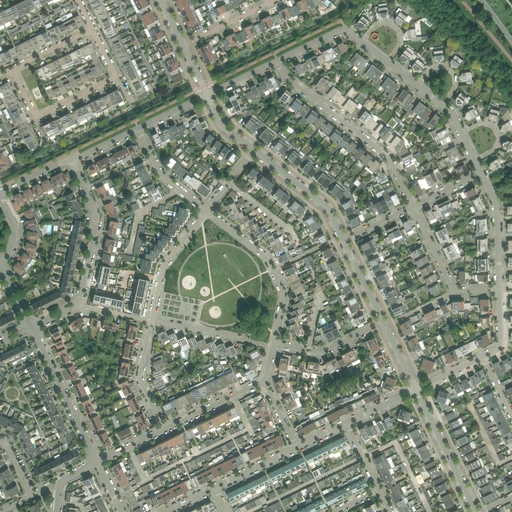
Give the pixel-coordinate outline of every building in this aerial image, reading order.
[(25,0),(20,3),(25,14),(30,11),(25,0)] [(25,0),(30,11),(36,9),(33,2),(31,0),(25,0)] [(144,0),(136,4),(140,12),(147,8),(146,9),(145,6),(148,5),(145,0),(144,0)] [(178,5),(181,10),(189,6),(193,5),(190,0),(188,0),(186,1),(178,5)] [(223,0),(225,2),(219,4),(223,12),(228,10),(228,11),(233,8),(229,0),(223,0)] [(229,0),(233,8),(239,6),(238,5),(243,2),(241,0),(229,0)] [(297,5),(293,7),(297,15),(302,13),(301,11),(302,11),(306,9),(300,0),(298,2),(296,3),(297,5)] [(300,0),(306,9),(309,8),(309,7),(310,7),(311,9),(315,6),(312,0),(300,0)] [(92,8),(95,13),(106,7),(103,2),(92,8)] [(211,2),(207,4),(213,18),(219,15),(218,14),(223,12),(219,4),(214,7),(211,2)] [(20,3),(15,5),(20,16),(25,14),(20,3)] [(14,4),(9,7),(10,8),(14,17),(18,15),(19,15),(19,14),(15,5),(14,4)] [(181,10),(184,16),(192,12),(189,6),(181,10)] [(375,6),(375,8),(376,13),(379,13),(380,18),(383,18),(385,19),(387,17),(389,17),(388,6),(379,8),(379,6),(375,6)] [(9,7),(4,9),(5,10),(10,21),(15,19),(14,17),(10,8),(9,7)] [(95,13),(97,18),(108,12),(106,7),(95,13)] [(286,7),(283,9),(288,18),(291,16),(292,16),(293,17),(297,15),(293,7),(289,9),(288,7),(287,7),(286,7)] [(394,19),(396,21),(397,24),(400,23),(402,25),(403,23),(406,25),(412,17),(409,15),(408,16),(401,11),(402,10),(399,7),(395,13),(398,15),(394,19)] [(140,12),(135,14),(139,22),(144,20),(153,15),(150,10),(148,12),(146,9),(148,9),(147,8),(140,12)] [(279,13),(275,15),(280,24),(284,22),(283,20),(284,19),(285,20),(288,18),(283,9),(280,10),(278,11),(279,13)] [(1,12),(0,12),(0,14),(1,17),(5,24),(10,21),(5,10),(4,10),(1,12)] [(184,16),(186,21),(198,15),(195,10),(192,12),(184,16)] [(97,18),(100,23),(111,18),(108,12),(97,18)] [(360,20),(357,23),(359,25),(359,28),(362,27),(364,29),(370,21),(363,16),(364,14),(361,12),(357,17),(360,20)] [(78,13),(73,16),(78,26),(83,24),(78,13)] [(144,20),(148,28),(155,24),(154,24),(153,22),(155,21),(153,15),(144,20)] [(186,21),(189,26),(200,21),(198,15),(186,21)] [(269,16),(265,17),(270,27),(273,25),(274,24),(275,26),(280,24),(275,15),(271,17),(270,15),(269,16)] [(73,16),(68,18),(73,29),(73,30),(78,28),(78,26),(73,16)] [(262,22),(258,24),(262,33),(266,30),(265,29),(267,28),(270,27),(265,17),(262,19),(261,20),(262,22)] [(68,18),(62,21),(68,31),(68,33),(73,30),(73,29),(68,18)] [(100,23),(102,28),(113,23),(111,18),(100,23)] [(62,21),(57,23),(63,34),(68,31),(62,21)] [(200,21),(189,26),(191,31),(194,30),(194,31),(195,31),(195,32),(196,32),(196,31),(197,31),(197,30),(197,29),(198,31),(203,28),(200,21)] [(57,23),(52,26),(57,36),(63,34),(57,23)] [(102,28),(105,33),(116,28),(113,23),(102,28)] [(148,28),(151,35),(161,31),(158,26),(155,27),(154,25),(155,24),(148,28)] [(251,24),(248,26),(252,35),(255,34),(257,33),(258,35),(262,33),(258,24),(254,26),(253,24),(251,25),(251,24)] [(52,26),(47,28),(50,35),(52,38),(52,39),(54,38),(57,36),(52,26)] [(244,31),(240,33),(244,41),(248,39),(248,37),(249,37),(252,35),(248,26),(244,28),(243,29),(244,31)] [(116,28),(105,33),(106,37),(107,38),(108,38),(118,33),(116,28)] [(406,38),(409,38),(411,38),(412,41),(422,40),(421,36),(416,37),(416,28),(405,29),(406,32),(404,34),(406,36),(406,38)] [(45,29),(40,31),(46,42),(49,40),(51,40),(50,39),(49,35),(45,29)] [(40,31),(35,34),(40,45),(46,42),(40,31)] [(151,35),(155,43),(163,39),(161,40),(160,37),(163,36),(161,31),(151,35)] [(35,33),(30,36),(31,38),(35,47),(40,45),(35,34),(35,33)] [(233,33),(230,35),(234,44),(238,43),(237,42),(239,42),(240,43),(244,41),(240,33),(236,35),(235,33),(233,33)] [(109,39),(108,40),(109,42),(111,45),(121,40),(119,34),(109,39)] [(234,44),(230,35),(227,36),(227,37),(225,37),(226,39),(222,41),(226,50),(231,48),(230,46),(231,45),(231,46),(234,44)] [(31,38),(26,41),(30,50),(35,47),(31,38)] [(155,43),(159,51),(168,46),(166,41),(163,43),(162,40),(163,40),(163,39),(155,43)] [(18,40),(14,42),(15,44),(14,44),(17,50),(19,54),(20,55),(21,54),(25,52),(21,43),(20,41),(19,42),(18,40)] [(111,45),(113,50),(124,45),(121,40),(111,45)] [(26,41),(21,43),(25,52),(30,50),(26,41)] [(338,46),(335,48),(339,55),(347,51),(346,49),(349,46),(346,44),(344,45),(343,41),(337,44),(338,46)] [(199,48),(202,53),(213,47),(211,42),(204,45),(204,44),(203,44),(202,44),(201,45),(202,46),(199,48)] [(91,56),(93,60),(99,58),(96,52),(92,43),(81,49),(86,59),(85,57),(90,54),(91,56)] [(13,45),(8,47),(13,58),(16,56),(18,55),(18,54),(16,51),(13,45)] [(113,50),(116,55),(126,50),(124,45),(113,50)] [(159,51),(163,59),(170,55),(169,55),(168,53),(171,52),(168,46),(159,51)] [(8,47),(3,50),(8,61),(13,58),(8,47)] [(202,53),(204,58),(212,54),(211,51),(214,49),(213,47),(202,53)] [(332,47),(326,49),(332,61),(340,58),(339,55),(335,48),(333,49),(332,47)] [(435,61),(438,61),(440,62),(442,60),(444,60),(443,50),(434,51),(434,47),(430,47),(431,57),(435,56),(435,61)] [(80,62),(86,59),(81,49),(80,48),(75,51),(75,52),(70,54),(75,64),(74,62),(79,59),(80,62)] [(322,54),(319,55),(323,63),(324,62),(328,63),(332,61),(326,49),(321,52),(322,54)] [(406,49),(400,57),(402,59),(402,61),(405,61),(407,63),(408,61),(410,59),(412,61),(417,55),(418,53),(415,51),(414,53),(413,54),(406,49)] [(116,55),(118,60),(129,55),(126,50),(116,55)] [(453,58),(451,60),(450,62),(452,64),(452,67),(455,66),(457,68),(460,64),(463,67),(467,62),(463,59),(463,60),(456,54),(457,53),(453,50),(449,55),(453,58)] [(212,54),(204,58),(207,63),(209,62),(210,63),(211,63),(212,63),(212,62),(212,61),(218,58),(216,52),(212,54)] [(347,59),(344,62),(347,65),(348,64),(349,64),(351,64),(351,63),(355,65),(362,56),(361,56),(356,52),(353,57),(350,55),(347,59)] [(69,67),(75,64),(70,54),(69,53),(64,56),(64,57),(59,59),(59,60),(64,70),(63,67),(68,65),(69,67)] [(118,60),(121,66),(131,60),(129,55),(118,60)] [(163,59),(167,66),(176,62),(173,57),(170,58),(169,56),(170,55),(163,59)] [(316,55),(310,57),(315,67),(323,63),(319,55),(317,57),(316,55)] [(417,55),(412,61),(415,62),(412,66),(414,68),(414,71),(417,70),(419,72),(425,64),(418,59),(419,57),(417,55)] [(362,56),(355,65),(358,68),(358,69),(358,71),(357,72),(360,75),(366,67),(363,65),(367,61),(362,57),(362,56)] [(306,62),(303,63),(307,70),(315,67),(310,57),(305,60),(306,62)] [(90,67),(94,77),(95,77),(105,72),(101,63),(102,63),(99,58),(93,60),(96,67),(91,69),(90,67)] [(58,72),(64,70),(59,60),(59,59),(58,59),(53,61),(53,62),(48,65),(53,75),(52,73),(57,70),(58,72)] [(121,66),(123,71),(134,65),(131,60),(121,66)] [(176,62),(167,66),(170,74),(178,71),(178,70),(177,71),(175,68),(178,67),(176,62)] [(307,70),(303,63),(301,65),(300,63),(294,65),(296,68),(294,71),(297,73),(298,73),(299,74),(307,70)] [(47,78),(53,75),(48,65),(47,64),(42,67),(42,68),(36,70),(40,78),(46,75),(47,78)] [(123,71),(126,76),(136,70),(134,65),(123,71)] [(365,74),(370,78),(378,68),(377,68),(377,69),(372,65),(368,69),(366,67),(360,75),(363,77),(365,74)] [(79,72),(83,82),(84,82),(89,80),(89,81),(95,78),(95,77),(94,77),(90,67),(84,70),(85,72),(80,75),(79,72)] [(371,83),(376,87),(382,80),(379,78),(383,73),(378,69),(378,68),(370,78),(374,80),(371,83)] [(126,76),(128,81),(139,76),(136,70),(126,76)] [(170,74),(168,76),(169,78),(172,79),(173,79),(174,82),(183,78),(181,72),(178,74),(177,71),(178,71),(170,74)] [(459,77),(461,79),(461,81),(464,81),(466,81),(467,84),(474,83),(473,80),(472,80),(471,71),(461,72),(461,75),(459,77)] [(68,78),(72,88),(73,88),(78,85),(78,86),(84,83),(84,82),(83,82),(79,72),(73,75),(74,77),(69,80),(68,78)] [(128,81),(131,86),(141,81),(139,76),(128,81)] [(269,82),(266,83),(270,93),(275,90),(274,86),(277,85),(277,84),(280,81),(276,78),(276,79),(275,79),(273,76),(268,78),(269,82)] [(318,81),(315,85),(316,85),(320,88),(319,88),(318,90),(322,93),(329,84),(329,85),(331,82),(327,79),(326,80),(322,77),(318,81)] [(381,86),(386,90),(393,81),(393,80),(393,81),(388,77),(384,82),(382,80),(376,87),(379,89),(381,86)] [(57,83),(61,93),(62,93),(67,91),(73,89),(73,88),(72,88),(68,78),(62,81),(63,83),(58,85),(57,83)] [(255,84),(261,97),(266,95),(265,91),(268,89),(270,93),(266,83),(264,80),(259,83),(260,86),(257,88),(255,84)] [(0,81),(0,92),(11,87),(8,82),(6,83),(6,82),(3,83),(2,81),(0,81)] [(131,86),(133,91),(144,86),(141,81),(131,86)] [(387,96),(392,99),(397,92),(395,90),(398,85),(393,81),(394,81),(393,81),(386,90),(389,93),(387,96)] [(331,98),(338,89),(333,86),(334,85),(331,82),(329,85),(329,84),(322,93),(326,96),(327,94),(331,97),(331,98)] [(61,93),(57,83),(51,86),(52,88),(46,91),(50,99),(56,96),(56,97),(62,94),(62,93),(61,93)] [(251,90),(248,92),(251,98),(250,98),(252,102),(261,97),(255,84),(250,87),(251,90)] [(144,86),(133,91),(136,96),(138,95),(139,99),(148,95),(146,91),(144,86)] [(0,92),(2,92),(4,97),(13,93),(11,87),(0,92)] [(123,100),(124,102),(127,100),(122,90),(119,91),(118,89),(112,91),(118,103),(123,100)] [(283,93),(279,98),(283,101),(283,102),(282,104),(282,105),(285,108),(285,107),(288,104),(293,97),(293,96),(292,98),(290,96),(291,94),(292,94),(292,93),(291,92),(286,89),(283,93)] [(334,102),(338,105),(344,97),(341,94),(342,92),(338,89),(331,98),(331,97),(335,100),(334,102)] [(397,92),(392,99),(393,100),(395,102),(396,103),(399,100),(402,102),(409,93),(404,89),(400,94),(397,92)] [(106,97),(110,106),(112,105),(113,105),(118,103),(112,91),(107,94),(108,96),(106,97)] [(457,104),(460,104),(462,106),(463,104),(465,102),(467,104),(472,98),(469,96),(468,97),(461,92),(455,100),(457,102),(457,104)] [(4,97),(7,102),(16,98),(13,93),(4,97)] [(409,93),(402,102),(404,104),(405,105),(403,108),(407,112),(413,104),(410,102),(414,97),(409,93)] [(234,94),(229,97),(232,102),(233,106),(239,103),(242,102),(241,98),(237,100),(234,94)] [(97,99),(96,99),(97,99),(97,100),(102,111),(110,107),(110,106),(106,97),(103,99),(103,98),(102,97),(102,96),(101,97),(99,98),(97,99)] [(290,106),(295,110),(302,102),(296,97),(297,98),(295,100),(292,98),(294,97),(293,97),(288,104),(290,106)] [(347,110),(353,101),(349,98),(348,100),(344,97),(338,105),(342,108),(343,107),(347,110)] [(7,102),(9,107),(18,103),(16,98),(7,102)] [(92,104),(90,105),(93,111),(93,113),(96,112),(97,114),(102,111),(97,100),(97,99),(96,99),(94,100),(92,101),(91,101),(91,102),(92,104)] [(353,101),(347,110),(351,113),(350,114),(354,117),(360,109),(356,106),(358,105),(357,104),(353,101)] [(414,112),(418,115),(425,105),(424,105),(419,101),(416,106),(413,104),(407,112),(404,115),(407,118),(410,114),(412,115),(414,112)] [(303,117),(310,108),(304,103),(304,104),(303,106),(300,104),(302,102),(295,110),(295,111),(296,110),(298,112),(303,117)] [(6,109),(9,114),(16,110),(21,108),(18,103),(9,107),(7,109),(6,109)] [(236,111),(237,115),(241,113),(247,110),(244,106),(240,107),(239,103),(233,106),(230,108),(232,113),(236,111)] [(81,107),(86,118),(91,116),(91,114),(93,113),(93,111),(90,105),(87,107),(87,106),(86,104),(85,104),(83,105),(83,106),(81,107)] [(469,110),(467,111),(465,112),(466,115),(465,117),(467,118),(469,121),(482,114),(478,106),(476,108),(474,104),(468,107),(469,110)] [(425,105),(418,115),(421,117),(418,122),(422,125),(429,117),(426,115),(430,110),(425,106),(425,105)] [(489,105),(488,107),(487,112),(490,113),(489,116),(488,118),(491,119),(492,121),(494,120),(497,120),(499,113),(501,114),(507,108),(503,107),(501,107),(499,111),(492,108),(492,106),(489,105)] [(74,113),(77,119),(79,118),(81,121),(86,118),(81,107),(76,109),(75,109),(76,111),(76,112),(74,113)] [(9,114),(11,119),(23,113),(21,108),(16,110),(9,114)] [(301,120),(300,120),(303,123),(306,122),(308,120),(311,123),(311,122),(316,116),(318,114),(314,111),(313,110),(312,109),(312,110),(311,112),(310,112),(308,110),(303,117),(301,120)] [(362,122),(369,114),(365,110),(364,112),(360,109),(354,117),(357,120),(359,119),(363,122),(362,122)] [(504,133),(511,129),(511,115),(509,109),(502,117),(505,123),(500,125),(502,127),(501,130),(503,131),(504,133)] [(247,110),(241,113),(249,120),(245,125),(250,128),(256,120),(251,117),(253,115),(252,113),(248,110),(247,110)] [(78,122),(77,119),(74,113),(71,114),(70,112),(65,115),(70,126),(78,122)] [(14,124),(17,123),(26,118),(23,113),(11,119),(14,124)] [(191,127),(195,125),(204,121),(200,122),(195,113),(190,116),(193,121),(189,123),(191,127)] [(369,114),(362,122),(363,122),(367,125),(366,127),(369,130),(376,121),(372,119),(373,117),(369,114)] [(429,117),(423,124),(428,127),(430,124),(433,127),(441,118),(440,117),(440,118),(435,114),(431,119),(429,117)] [(70,126),(65,115),(59,117),(60,120),(58,121),(61,127),(63,126),(65,129),(70,126)] [(313,125),(319,129),(324,123),(326,120),(320,116),(318,118),(316,116),(311,122),(314,124),(313,125)] [(17,123),(19,128),(28,123),(26,118),(17,123)] [(256,120),(250,128),(255,132),(258,127),(261,129),(265,124),(262,122),(258,118),(256,120)] [(49,122),(49,123),(55,135),(63,132),(61,127),(58,121),(55,122),(55,121),(54,120),(53,120),(51,121),(49,122)] [(193,131),(195,136),(205,132),(203,128),(206,126),(204,121),(195,125),(196,129),(193,131)] [(378,135),(385,126),(381,123),(379,124),(376,121),(369,130),(373,133),(374,131),(378,134),(378,135)] [(44,127),(42,129),(47,139),(55,135),(49,123),(49,122),(48,122),(46,123),(46,124),(44,125),(43,125),(44,127)] [(321,131),(327,135),(332,129),(334,126),(328,122),(326,124),(324,123),(319,129),(322,130),(321,131)] [(19,134),(22,133),(31,128),(28,123),(19,128),(17,129),(19,134)] [(175,123),(170,126),(171,128),(176,139),(180,137),(185,134),(183,131),(181,125),(177,127),(175,123)] [(263,131),(259,136),(264,139),(272,129),(265,124),(261,129),(263,131)] [(385,126),(378,135),(379,134),(382,137),(381,139),(385,142),(392,134),(394,131),(390,128),(389,129),(385,126)] [(437,135),(439,139),(450,134),(449,134),(447,128),(441,131),(440,127),(431,131),(434,137),(437,135)] [(22,139),(33,134),(31,128),(22,133),(24,138),(22,139)] [(167,129),(166,128),(161,130),(163,134),(165,140),(169,138),(171,141),(176,139),(171,128),(167,129)] [(329,137),(335,141),(340,135),(342,132),(336,128),(334,131),(332,129),(327,135),(330,136),(329,137)] [(273,138),(275,140),(279,135),(278,134),(272,129),(264,139),(269,143),(273,138)] [(165,140),(163,134),(159,136),(157,132),(152,135),(156,144),(160,142),(162,146),(167,143),(165,140)] [(205,148),(214,137),(209,133),(207,136),(205,132),(195,136),(199,143),(202,146),(204,142),(207,145),(205,148)] [(22,139),(25,144),(36,139),(33,134),(22,139)] [(337,143),(342,147),(347,141),(349,139),(344,134),(343,134),(344,135),(342,137),(340,135),(335,141),(337,143)] [(394,147),(401,138),(396,135),(395,137),(392,134),(385,142),(389,145),(390,144),(394,147)] [(439,146),(440,150),(448,146),(447,143),(452,140),(450,134),(439,139),(442,145),(439,146)] [(273,147),(278,150),(286,140),(280,136),(279,135),(275,140),(277,142),(273,147)] [(205,148),(213,154),(222,143),(217,140),(215,143),(212,140),(214,137),(205,148)] [(397,152),(398,154),(407,150),(404,143),(405,142),(401,138),(394,147),(398,150),(397,152)] [(36,139),(25,144),(25,145),(28,149),(30,148),(31,150),(32,152),(39,149),(37,145),(37,144),(38,144),(38,142),(36,139)] [(503,147),(505,148),(507,149),(506,152),(511,154),(511,141),(506,139),(505,141),(503,143),(504,145),(503,147)] [(287,149),(289,151),(293,146),(291,144),(286,140),(278,150),(283,154),(287,149)] [(345,149),(350,154),(355,147),(357,145),(352,140),(351,141),(352,141),(350,143),(347,141),(342,147),(343,148),(343,147),(345,149)] [(213,154),(221,161),(230,149),(225,146),(223,149),(219,146),(222,143),(213,154)] [(133,144),(127,147),(130,155),(138,151),(135,145),(133,146),(133,144)] [(288,158),(292,161),(298,154),(294,150),(296,148),(293,146),(289,151),(291,153),(288,158)] [(353,155),(358,160),(363,153),(365,151),(359,146),(359,147),(358,149),(355,147),(350,154),(351,153),(353,155)] [(445,151),(448,157),(459,152),(459,151),(458,152),(455,146),(450,148),(448,146),(440,150),(442,153),(445,151)] [(124,148),(118,151),(122,159),(127,156),(130,155),(127,147),(127,149),(125,150),(124,148)] [(230,149),(221,161),(225,164),(228,161),(231,164),(238,156),(233,152),(231,155),(227,152),(230,149)] [(404,162),(404,163),(414,158),(411,153),(410,154),(407,150),(398,154),(400,159),(402,158),(404,162)] [(113,156),(111,157),(114,163),(122,159),(118,151),(113,154),(113,156)] [(449,168),(452,166),(457,164),(457,163),(456,161),(461,158),(458,152),(459,152),(448,157),(450,161),(446,162),(449,168)] [(361,162),(366,166),(371,160),(373,157),(367,153),(366,155),(363,153),(358,160),(359,159),(361,161),(361,162)] [(173,154),(166,164),(170,167),(178,158),(173,154)] [(301,160),(303,162),(307,157),(305,155),(303,157),(298,154),(292,161),(297,165),(301,160)] [(5,157),(0,159),(0,166),(1,166),(3,170),(9,167),(11,166),(11,165),(12,165),(12,164),(12,163),(11,160),(9,155),(8,156),(5,157)] [(107,156),(102,159),(105,167),(112,164),(114,163),(111,157),(108,158),(107,156)] [(302,169),(306,172),(313,165),(314,162),(307,157),(303,162),(306,164),(302,169)] [(178,158),(170,167),(172,169),(175,171),(180,165),(181,163),(182,161),(178,158)] [(414,158),(404,163),(407,167),(405,168),(407,172),(410,171),(415,168),(416,168),(414,164),(416,163),(414,158)] [(500,174),(499,175),(511,168),(511,160),(502,166),(498,158),(489,163),(490,165),(489,167),(492,168),(493,171),(497,168),(500,174)] [(93,163),(97,171),(105,167),(102,159),(96,162),(97,164),(94,165),(93,163)] [(368,168),(374,172),(379,166),(381,163),(375,159),(373,161),(371,160),(366,166),(367,166),(369,167),(368,168)] [(135,166),(137,171),(146,167),(143,161),(141,162),(136,165),(135,166)] [(452,166),(456,173),(457,173),(457,174),(460,173),(464,172),(463,171),(466,170),(467,169),(464,164),(462,165),(460,162),(457,163),(457,164),(452,166)] [(97,171),(93,163),(88,166),(88,168),(87,169),(89,175),(97,171)] [(175,171),(174,172),(178,176),(184,168),(186,166),(181,163),(180,165),(175,171)] [(315,171),(317,173),(322,168),(319,166),(317,168),(313,165),(306,172),(311,176),(315,171)] [(379,166),(374,172),(376,175),(375,176),(378,183),(380,182),(387,178),(388,178),(385,172),(385,171),(384,171),(385,171),(382,173),(379,166)] [(137,171),(140,176),(148,172),(146,167),(137,171)] [(248,180),(252,184),(257,178),(255,176),(258,172),(253,167),(246,175),(250,178),(248,180)] [(178,176),(183,179),(189,172),(184,168),(178,176)] [(316,180),(321,184),(327,176),(322,172),(324,170),(322,168),(317,173),(320,175),(316,180)] [(126,170),(123,171),(126,177),(128,175),(131,174),(129,169),(126,170)] [(189,172),(183,179),(187,183),(193,175),(195,173),(190,170),(189,172)] [(434,171),(429,174),(434,184),(434,183),(438,181),(439,183),(444,181),(442,176),(440,173),(439,171),(435,173),(434,171)] [(62,172),(57,175),(61,184),(62,183),(64,182),(67,185),(67,184),(71,183),(69,179),(70,178),(68,173),(63,175),(62,172)] [(140,176),(142,181),(151,177),(148,172),(140,176)] [(327,176),(321,184),(325,187),(329,182),(332,184),(336,179),(333,177),(329,173),(327,176)] [(421,179),(420,179),(425,189),(430,187),(429,185),(433,183),(434,184),(429,174),(424,176),(425,178),(421,180),(421,179)] [(49,182),(52,188),(52,187),(52,188),(54,192),(56,190),(57,188),(56,186),(57,186),(61,184),(57,175),(52,177),(53,180),(49,182)] [(187,183),(192,186),(198,179),(193,175),(187,183)] [(257,184),(262,188),(269,180),(263,175),(259,180),(257,178),(252,184),(255,186),(257,184)] [(142,181),(145,186),(153,182),(151,177),(142,181)] [(44,184),(40,186),(42,192),(43,192),(46,190),(47,191),(52,188),(52,187),(52,188),(49,182),(48,179),(42,182),(44,184)] [(196,190),(202,182),(198,179),(192,186),(196,190)] [(330,191),(335,195),(341,187),(337,183),(338,181),(336,179),(332,184),(334,186),(330,191)] [(425,189),(420,179),(413,183),(414,184),(413,184),(414,187),(413,187),(415,191),(416,190),(417,193),(421,191),(421,190),(422,190),(422,189),(424,187),(425,189)] [(96,188),(99,194),(110,188),(106,180),(102,182),(96,184),(98,187),(96,188)] [(265,194),(268,196),(273,190),(270,188),(274,184),(269,180),(262,188),(267,192),(265,194)] [(145,186),(147,192),(158,186),(156,187),(153,182),(145,186)] [(196,190),(200,194),(206,186),(202,183),(202,182),(196,190)] [(206,186),(200,194),(205,197),(211,190),(208,188),(211,185),(209,183),(206,186)] [(34,189),(30,191),(33,197),(34,197),(33,197),(34,199),(38,197),(37,195),(43,193),(43,192),(42,192),(40,186),(38,184),(33,186),(34,189)] [(341,187),(335,195),(340,198),(344,193),(346,198),(348,197),(349,195),(351,194),(349,189),(347,188),(343,185),(341,187)] [(147,192),(149,197),(160,191),(158,186),(147,192)] [(468,197),(478,192),(475,187),(473,188),(473,187),(472,188),(469,190),(468,188),(465,189),(467,192),(465,192),(465,194),(467,198),(468,197)] [(25,193),(21,195),(24,201),(28,199),(30,203),(35,201),(34,199),(33,197),(34,197),(33,197),(30,191),(29,188),(24,191),(25,193)] [(103,199),(105,201),(114,197),(114,196),(110,188),(99,194),(101,198),(102,199),(103,199)] [(273,190),(268,196),(270,198),(271,198),(272,200),(274,197),(278,200),(284,192),(279,188),(275,192),(273,190)] [(388,190),(385,192),(386,194),(389,200),(391,199),(394,205),(400,202),(394,189),(388,192),(388,190)] [(160,191),(149,197),(152,202),(163,197),(160,191)] [(65,196),(68,201),(76,197),(74,193),(73,192),(65,196)] [(281,207),(284,209),(289,203),(286,201),(290,196),(284,192),(278,200),(283,204),(281,207)] [(382,195),(377,197),(379,201),(383,210),(389,207),(386,202),(389,200),(385,192),(382,193),(382,194),(382,195)] [(21,195),(20,193),(14,195),(16,198),(14,199),(15,201),(12,203),(16,210),(20,209),(17,204),(18,204),(19,204),(24,202),(24,201),(21,195)] [(347,201),(342,203),(344,209),(353,205),(356,203),(353,198),(351,194),(349,195),(348,197),(346,198),(347,201)] [(467,198),(465,198),(467,203),(470,201),(471,201),(473,206),(482,201),(480,196),(476,198),(475,197),(474,196),(474,194),(468,197),(467,198)] [(68,201),(70,207),(78,203),(77,201),(78,201),(76,197),(68,201)] [(104,205),(107,210),(114,207),(112,201),(115,199),(114,197),(105,201),(106,204),(104,205)] [(373,201),(370,202),(370,204),(373,208),(375,207),(378,213),(383,210),(379,201),(377,197),(372,200),(373,201)] [(451,210),(452,211),(452,212),(454,212),(458,210),(457,209),(458,208),(455,201),(454,201),(455,202),(452,204),(451,203),(449,199),(444,202),(448,211),(451,210)] [(289,208),(294,212),(300,204),(295,200),(291,205),(289,203),(284,209),(287,211),(289,208)] [(234,201),(225,206),(228,211),(237,207),(240,205),(239,203),(236,204),(234,201)] [(475,212),(475,214),(481,214),(481,211),(481,210),(482,208),(485,207),(482,201),(473,206),(476,211),(475,211),(475,212)] [(440,210),(437,211),(440,217),(441,217),(444,215),(445,214),(446,216),(450,214),(448,211),(444,202),(438,205),(440,208),(440,210)] [(70,207),(73,212),(81,208),(78,203),(70,207)] [(297,219),(299,221),(304,216),(302,213),(305,208),(300,204),(294,212),(299,216),(297,219)] [(237,207),(228,211),(230,216),(233,215),(239,212),(238,210),(238,209),(241,207),(240,205),(237,207)] [(353,205),(344,209),(347,214),(353,212),(354,214),(360,211),(359,210),(358,208),(356,210),(353,205)] [(175,206),(174,212),(175,212),(178,212),(190,215),(190,213),(188,212),(189,209),(179,207),(175,206)] [(111,215),(113,218),(119,217),(118,215),(114,207),(107,210),(110,216),(111,215)] [(76,217),(77,218),(81,218),(80,216),(83,214),(81,208),(73,212),(76,218),(76,217)] [(440,217),(437,211),(434,212),(433,212),(431,208),(426,211),(427,213),(426,213),(428,217),(429,217),(430,220),(435,217),(436,219),(438,218),(440,217)] [(239,212),(233,215),(234,217),(235,220),(238,219),(247,214),(244,209),(242,211),(242,210),(239,212)] [(31,212),(26,215),(28,220),(26,221),(27,227),(29,226),(36,225),(38,224),(41,224),(40,218),(38,218),(35,212),(34,211),(32,211),(31,212)] [(360,211),(354,214),(355,217),(349,220),(352,225),(365,219),(362,214),(361,214),(360,211)] [(247,214),(238,219),(240,224),(243,223),(249,219),(248,217),(247,214)] [(473,225),(477,224),(487,224),(487,218),(483,218),(482,217),(481,214),(475,214),(475,217),(475,219),(473,219),(473,225)] [(304,221),(307,227),(316,221),(312,215),(307,218),(304,216),(299,221),(301,223),(304,221)] [(110,220),(109,226),(117,228),(121,229),(122,223),(118,222),(119,217),(113,218),(112,220),(110,220)] [(249,219),(243,223),(244,225),(245,228),(248,227),(254,223),(253,221),(255,219),(254,217),(252,218),(249,219)] [(76,219),(75,225),(83,227),(85,221),(82,221),(81,218),(77,218),(77,220),(76,219)] [(406,228),(403,229),(406,235),(409,234),(408,231),(413,229),(408,219),(403,222),(406,228)] [(307,227),(305,228),(308,234),(309,234),(309,235),(310,236),(317,233),(315,230),(320,226),(316,221),(307,227)] [(254,223),(248,227),(249,228),(250,232),(253,230),(259,227),(258,225),(257,222),(254,223)] [(436,232),(439,237),(448,233),(451,231),(448,226),(450,225),(448,222),(438,227),(440,230),(436,232)] [(28,231),(28,237),(30,238),(30,237),(37,238),(38,238),(43,238),(43,237),(43,235),(42,233),(40,232),(38,224),(36,225),(29,226),(31,231),(28,231)] [(476,230),(476,234),(482,234),(482,231),(483,230),(487,230),(487,224),(477,224),(477,230),(476,230)] [(253,231),(255,236),(267,230),(264,225),(262,226),(250,232),(253,231)] [(397,225),(392,227),(398,239),(403,237),(406,235),(403,229),(400,230),(397,225)] [(108,232),(108,233),(109,233),(109,236),(118,238),(119,238),(121,238),(121,236),(120,235),(121,229),(117,228),(109,226),(108,231),(108,232)] [(387,237),(390,243),(391,246),(394,244),(395,241),(398,239),(392,227),(387,230),(389,236),(387,237)] [(267,230),(258,234),(259,236),(260,239),(263,238),(269,235),(268,233),(267,230)] [(317,233),(310,236),(312,239),(311,239),(312,242),(316,240),(318,244),(327,239),(324,233),(318,235),(317,233)] [(445,240),(446,243),(453,240),(452,237),(450,238),(448,233),(439,237),(441,242),(445,240)] [(269,235),(263,238),(265,243),(274,239),(272,234),(269,235)] [(476,234),(473,234),(473,239),(475,239),(477,241),(478,244),(488,244),(488,238),(484,238),(482,237),(482,234),(476,234)] [(106,240),(105,244),(117,247),(118,241),(119,241),(119,238),(118,238),(109,236),(108,238),(107,238),(106,238),(106,240)] [(27,242),(25,248),(28,249),(34,251),(35,251),(37,245),(36,245),(37,238),(30,237),(30,238),(30,243),(27,242)] [(154,237),(153,243),(154,243),(166,246),(167,246),(168,243),(169,243),(170,242),(170,241),(161,239),(158,238),(156,238),(154,237)] [(274,239),(265,243),(269,241),(272,246),(281,242),(278,237),(274,239)] [(371,240),(362,244),(364,250),(377,244),(374,238),(371,240)] [(444,248),(446,253),(455,249),(453,244),(457,242),(456,239),(453,240),(446,243),(448,246),(444,248)] [(272,246),(274,252),(283,247),(281,242),(272,246)] [(104,250),(104,251),(106,251),(105,254),(111,255),(115,256),(116,253),(117,247),(105,244),(104,249),(104,250)] [(377,244),(364,250),(367,255),(372,252),(374,255),(379,252),(378,250),(379,249),(377,244)] [(476,250),(476,254),(483,254),(483,251),(484,250),(488,250),(488,244),(478,244),(478,250),(476,250)] [(412,253),(414,257),(420,255),(424,252),(422,247),(417,249),(415,245),(406,250),(409,255),(412,253)] [(276,257),(286,252),(283,247),(274,252),(277,257),(276,257)] [(297,247),(294,248),(296,251),(298,255),(300,254),(303,253),(300,247),(297,248),(297,247)] [(321,258),(323,262),(330,259),(328,256),(334,253),(331,247),(321,252),(323,256),(322,256),(321,258)] [(147,248),(146,253),(159,256),(160,253),(161,253),(162,251),(163,251),(153,249),(147,248)] [(21,258),(23,259),(28,263),(31,265),(33,266),(36,261),(32,258),(34,253),(34,251),(28,249),(26,254),(24,253),(21,258)] [(456,249),(446,253),(449,259),(453,257),(454,256),(455,259),(454,259),(461,256),(460,253),(458,254),(456,249)] [(369,261),(372,266),(382,261),(384,260),(382,255),(384,255),(382,251),(379,252),(374,255),(375,258),(369,261)] [(277,257),(276,257),(279,262),(280,262),(281,263),(289,259),(288,258),(286,253),(286,252),(277,257)] [(103,253),(102,260),(104,260),(103,262),(108,263),(107,265),(113,266),(114,263),(110,261),(111,255),(105,254),(103,253)] [(478,259),(478,264),(488,264),(488,258),(484,258),(483,257),(483,254),(476,254),(477,259),(478,259)] [(414,257),(411,259),(413,264),(417,262),(417,263),(419,266),(424,263),(429,261),(426,256),(421,258),(420,256),(420,255),(414,257)] [(142,258),(141,264),(153,267),(153,264),(152,264),(152,261),(155,261),(142,258)] [(23,259),(20,264),(18,262),(14,266),(15,268),(14,269),(22,277),(27,272),(27,271),(24,269),(28,263),(23,259)] [(327,264),(330,270),(340,265),(336,259),(331,262),(330,259),(323,262),(325,265),(327,264)] [(380,269),(382,271),(390,267),(389,264),(387,265),(386,262),(383,263),(382,261),(372,266),(375,271),(380,269)] [(285,270),(283,271),(286,276),(295,271),(298,270),(295,263),(284,268),(285,270)] [(419,266),(415,268),(418,273),(421,271),(422,273),(423,275),(428,272),(433,270),(430,265),(426,267),(425,266),(424,264),(424,263),(419,266)] [(153,267),(141,264),(140,270),(150,272),(151,269),(152,269),(153,267)] [(477,270),(477,274),(484,274),(484,271),(485,270),(489,270),(488,264),(478,264),(478,270),(477,270)] [(329,275),(332,280),(339,277),(337,274),(343,272),(340,265),(330,270),(332,273),(329,275)] [(377,277),(380,282),(390,277),(387,272),(391,270),(390,267),(382,271),(383,274),(377,277)] [(466,278),(466,272),(466,271),(458,271),(457,269),(455,270),(458,278),(459,278),(459,279),(460,279),(460,281),(466,281),(466,278)] [(286,276),(289,281),(298,277),(295,271),(286,276)] [(423,275),(420,277),(422,281),(425,280),(426,281),(427,284),(433,281),(438,279),(435,274),(430,276),(429,275),(428,273),(428,272),(423,275)] [(97,282),(98,282),(104,284),(109,285),(110,279),(109,278),(109,279),(98,276),(97,282)] [(289,281),(291,286),(300,282),(298,277),(289,281)] [(336,282),(339,288),(348,284),(345,277),(340,280),(339,277),(332,280),(333,284),(336,282)] [(388,285),(389,287),(396,284),(394,278),(391,280),(390,277),(380,282),(383,287),(388,285)] [(138,278),(137,284),(138,284),(149,286),(150,281),(150,280),(138,278)] [(427,284),(424,286),(426,290),(430,289),(432,293),(442,288),(439,283),(434,285),(433,281),(427,284)] [(291,286),(294,291),(303,287),(306,285),(305,282),(301,284),(300,282),(291,286)] [(62,290),(61,291),(64,294),(67,293),(67,291),(70,292),(71,286),(62,284),(61,290),(62,290)] [(339,296),(341,299),(348,295),(346,292),(352,290),(348,284),(339,288),(342,294),(339,296)] [(385,293),(388,298),(398,293),(400,292),(396,284),(389,287),(391,290),(385,293)] [(293,298),(305,292),(303,287),(294,291),(296,296),(293,298)] [(60,291),(54,294),(58,301),(63,299),(61,295),(64,294),(61,291),(60,291)] [(293,298),(296,303),(303,299),(308,297),(305,292),(293,298)] [(396,301),(397,304),(403,301),(406,300),(404,297),(403,297),(402,294),(399,296),(398,293),(388,298),(391,304),(396,301)] [(54,294),(49,296),(52,304),(58,301),(54,294)] [(100,295),(98,305),(104,306),(106,296),(106,295),(100,294),(100,295)] [(133,294),(132,300),(134,301),(134,300),(145,303),(146,297),(135,295),(136,295),(133,294)] [(345,301),(348,306),(357,302),(354,296),(349,298),(348,295),(341,299),(342,302),(345,301)] [(49,296),(43,299),(47,307),(52,304),(49,296)] [(335,296),(327,300),(330,304),(330,305),(337,301),(335,296)] [(117,298),(115,308),(121,310),(120,310),(121,310),(121,309),(122,303),(123,300),(123,299),(117,297),(117,298)] [(43,299),(38,302),(42,310),(46,308),(45,308),(47,307),(43,299)] [(296,303),(292,305),(294,310),(299,308),(306,304),(304,301),(303,299),(296,303)] [(453,302),(447,305),(450,311),(453,309),(453,311),(459,310),(458,300),(453,301),(453,302)] [(464,300),(458,300),(459,310),(459,312),(465,312),(465,315),(468,315),(468,309),(468,302),(464,303),(464,300)] [(403,301),(397,304),(399,306),(393,309),(396,315),(401,312),(405,310),(406,310),(403,304),(404,304),(403,301)] [(42,310),(38,302),(32,304),(32,305),(32,306),(32,307),(33,308),(34,307),(36,312),(38,311),(38,312),(42,310)] [(345,308),(349,316),(350,317),(357,314),(355,311),(360,308),(357,302),(348,306),(345,308)] [(442,308),(439,309),(442,315),(445,313),(445,314),(451,312),(450,311),(447,305),(446,303),(441,305),(442,308)] [(481,305),(481,314),(488,313),(488,310),(490,310),(490,304),(481,305)] [(131,305),(130,311),(133,312),(133,313),(137,314),(137,313),(143,314),(144,308),(133,306),(131,305)] [(294,310),(290,312),(292,315),(293,317),(297,315),(302,313),(299,308),(294,310)] [(435,308),(430,311),(434,320),(440,317),(439,316),(442,315),(439,309),(436,310),(435,308)] [(423,317),(426,323),(427,325),(435,321),(434,320),(430,311),(425,313),(426,315),(423,317)] [(480,323),(481,323),(488,322),(490,322),(490,316),(488,316),(488,313),(481,314),(481,317),(480,317),(480,323)] [(13,314),(8,316),(12,324),(15,322),(17,321),(15,317),(15,316),(15,315),(14,314),(13,314)] [(357,314),(350,317),(351,320),(354,319),(357,325),(366,320),(363,314),(358,317),(357,314)] [(293,317),(289,319),(290,322),(291,324),(299,320),(300,320),(299,318),(298,315),(297,315),(293,317)] [(8,316),(2,319),(6,327),(7,326),(8,326),(12,324),(8,316)] [(82,317),(76,319),(80,327),(85,324),(87,324),(88,322),(88,318),(85,317),(83,318),(82,317)] [(92,317),(91,318),(91,323),(90,325),(99,327),(101,321),(98,320),(98,318),(92,317)] [(80,327),(76,319),(70,322),(71,324),(68,325),(71,331),(80,327)] [(103,321),(101,321),(99,327),(108,329),(110,321),(104,319),(103,321)] [(403,323),(401,324),(403,329),(412,325),(413,325),(410,319),(408,320),(403,323)] [(287,326),(290,331),(301,326),(301,325),(299,320),(291,324),(287,326)] [(335,324),(329,327),(334,336),(340,333),(337,328),(340,326),(337,320),(336,320),(334,321),(335,324)] [(116,322),(110,321),(108,329),(118,331),(119,325),(116,324),(116,322)] [(130,321),(128,331),(137,332),(138,326),(136,326),(137,323),(130,321)] [(408,334),(409,336),(415,334),(414,331),(415,330),(412,325),(403,329),(406,335),(408,334)] [(301,326),(290,331),(292,336),(301,332),(300,329),(302,328),(301,326)] [(52,333),(54,339),(62,335),(58,327),(52,330),(53,332),(52,333)] [(334,336),(329,327),(323,330),(322,327),(318,329),(322,336),(325,334),(327,339),(334,336)] [(172,345),(172,344),(165,330),(159,333),(158,335),(162,343),(164,342),(165,344),(170,342),(172,345)] [(177,342),(179,341),(175,332),(172,333),(172,332),(170,333),(167,334),(165,330),(172,344),(173,347),(175,347),(178,346),(179,344),(177,342)] [(487,333),(482,336),(486,343),(491,341),(490,338),(491,338),(490,330),(487,330),(487,333)] [(128,331),(126,340),(133,341),(133,338),(135,339),(137,332),(128,331)] [(177,336),(178,338),(179,341),(181,347),(183,346),(185,345),(188,343),(189,343),(186,338),(184,334),(182,335),(182,334),(180,335),(178,335),(177,336)] [(408,340),(411,345),(419,342),(415,334),(409,336),(411,339),(408,340)] [(477,338),(474,340),(478,348),(481,346),(483,345),(484,345),(483,345),(486,343),(482,336),(482,334),(476,337),(477,338)] [(54,342),(57,348),(65,344),(61,336),(62,336),(62,335),(54,339),(55,339),(56,341),(54,342)] [(186,338),(189,343),(191,349),(194,347),(196,346),(198,345),(196,340),(195,338),(194,336),(192,337),(191,336),(189,337),(186,338)] [(365,348),(368,347),(377,342),(374,337),(363,343),(365,348)] [(473,337),(465,341),(470,352),(472,350),(472,351),(473,351),(472,350),(478,348),(474,340),(473,337)] [(204,349),(208,347),(204,338),(202,339),(201,338),(199,339),(196,340),(198,345),(201,351),(204,349)] [(126,340),(125,349),(133,351),(134,344),(132,344),(133,341),(126,340)] [(206,342),(208,347),(211,353),(212,352),(213,352),(216,350),(218,349),(215,344),(213,340),(211,341),(211,340),(209,341),(208,341),(206,342)] [(461,346),(458,348),(462,356),(462,355),(470,352),(465,341),(465,343),(460,345),(461,346)] [(226,356),(229,355),(227,351),(225,347),(225,346),(223,342),(221,343),(220,342),(219,343),(218,343),(215,344),(220,355),(222,357),(226,356)] [(368,352),(370,356),(378,352),(377,349),(380,347),(377,342),(368,347),(370,351),(368,352)] [(416,350),(417,353),(423,350),(419,342),(411,345),(414,351),(416,350)] [(26,343),(21,345),(25,355),(26,355),(28,353),(33,351),(31,347),(29,348),(26,343)] [(57,351),(60,357),(68,353),(64,345),(65,345),(65,344),(57,348),(58,348),(59,350),(57,351)] [(227,351),(229,355),(230,357),(232,356),(237,353),(235,349),(233,344),(231,345),(230,344),(228,345),(225,346),(225,347),(227,351)] [(21,345),(16,348),(21,358),(26,356),(26,355),(25,355),(21,345)] [(16,348),(11,350),(13,353),(16,361),(21,358),(16,348)] [(251,348),(244,352),(246,357),(249,355),(252,360),(257,358),(261,356),(258,350),(256,349),(253,351),(252,351),(251,348)] [(448,348),(440,352),(442,355),(445,361),(447,360),(448,362),(454,359),(450,352),(449,350),(448,348)] [(449,350),(450,352),(454,359),(456,358),(456,359),(457,359),(456,358),(462,356),(458,348),(455,349),(455,348),(449,350)] [(125,349),(123,358),(129,359),(130,357),(131,357),(133,351),(125,349)] [(351,349),(346,352),(352,363),(360,359),(359,357),(356,351),(353,352),(351,349)] [(11,350),(6,353),(10,360),(12,363),(16,361),(13,353),(11,350)] [(343,358),(340,359),(343,367),(345,369),(348,368),(347,367),(352,364),(352,363),(346,352),(341,354),(343,358)] [(373,358),(376,363),(385,358),(382,353),(378,355),(376,353),(378,352),(370,356),(371,359),(373,358)] [(6,353),(2,355),(5,363),(10,360),(6,353)] [(65,362),(66,365),(72,362),(68,353),(60,357),(63,363),(65,362)] [(279,363),(289,365),(291,365),(292,362),(294,361),(294,359),(292,358),(293,356),(284,354),(283,358),(280,357),(279,363)] [(152,371),(153,371),(161,367),(165,365),(164,363),(162,358),(163,358),(161,355),(154,358),(155,361),(153,362),(154,365),(153,365),(154,367),(153,367),(155,370),(152,371)] [(335,357),(330,360),(335,370),(336,372),(341,369),(340,368),(343,367),(340,359),(337,361),(335,357)] [(424,368),(426,369),(430,360),(422,357),(419,358),(422,364),(421,366),(424,367),(424,368)] [(430,360),(426,369),(429,370),(429,369),(432,370),(433,368),(442,363),(439,357),(435,359),(435,361),(430,360)] [(123,358),(121,367),(129,369),(130,363),(128,362),(129,359),(123,358)] [(252,360),(246,363),(248,366),(248,365),(249,367),(250,369),(250,370),(255,367),(259,365),(258,363),(259,363),(258,361),(257,358),(252,360)] [(376,369),(378,372),(380,371),(384,369),(383,366),(387,364),(385,358),(376,363),(378,368),(376,369)] [(504,363),(501,364),(504,370),(511,366),(509,361),(509,360),(508,358),(502,360),(504,363)] [(302,372),(311,374),(314,362),(308,360),(307,366),(304,365),(303,368),(303,370),(303,371),(302,372)] [(326,365),(323,367),(324,374),(329,371),(330,373),(335,370),(330,360),(325,362),(326,365)] [(501,364),(499,360),(494,363),(500,375),(505,373),(504,370),(501,364)] [(65,368),(68,374),(76,370),(72,362),(66,365),(67,367),(65,368)] [(314,362),(311,374),(312,374),(312,373),(324,376),(324,374),(323,367),(319,366),(320,363),(314,362)] [(27,367),(29,373),(37,369),(34,363),(27,367)] [(281,369),(280,372),(287,373),(289,365),(279,363),(278,368),(281,369)] [(121,367),(119,376),(125,378),(126,375),(128,375),(129,369),(121,367)] [(154,373),(153,374),(153,376),(154,377),(155,379),(165,374),(164,372),(162,368),(162,367),(161,367),(153,371),(154,373)] [(242,372),(240,373),(241,375),(242,376),(244,376),(246,375),(246,376),(248,379),(257,375),(256,373),(257,372),(256,370),(255,369),(255,367),(250,370),(244,372),(242,372)] [(29,373),(32,378),(40,374),(39,372),(38,369),(37,369),(29,373)] [(231,369),(224,372),(224,373),(225,374),(230,383),(234,381),(234,383),(237,381),(235,377),(232,371),(231,369)] [(477,371),(479,375),(481,380),(487,377),(482,369),(477,371),(477,370),(477,371)] [(73,379),(74,381),(80,378),(76,370),(68,374),(71,380),(73,379)] [(275,382),(278,387),(287,383),(284,378),(286,377),(287,373),(280,372),(279,380),(275,382)] [(387,374),(385,382),(394,385),(395,382),(394,382),(395,379),(393,378),(390,373),(387,374)] [(32,378),(35,383),(42,380),(42,379),(43,379),(41,376),(40,374),(32,378)] [(155,379),(152,380),(153,382),(152,383),(153,385),(155,388),(156,387),(158,390),(166,386),(164,383),(168,381),(165,374),(155,379)] [(225,374),(218,378),(223,388),(226,387),(225,385),(230,383),(225,374)] [(481,380),(479,375),(476,377),(475,374),(469,377),(471,379),(474,385),(482,381),(481,380)] [(118,381),(122,389),(129,385),(127,379),(126,380),(125,378),(119,376),(118,381)] [(213,377),(210,378),(211,381),(216,390),(220,388),(220,389),(223,388),(220,381),(218,378),(215,379),(214,378),(214,377),(213,377)] [(74,385),(76,390),(84,387),(80,378),(74,381),(75,384),(74,385)] [(474,385),(471,379),(468,381),(467,378),(461,380),(463,383),(466,389),(474,385)] [(35,383),(37,389),(45,385),(42,380),(35,383)] [(211,381),(204,385),(209,395),(212,394),(211,392),(216,390),(211,381)] [(376,386),(374,387),(377,394),(379,392),(380,394),(389,389),(391,390),(392,387),(393,387),(394,385),(385,382),(383,387),(381,386),(378,387),(378,389),(376,386)] [(453,384),(455,387),(458,393),(466,389),(463,383),(460,384),(459,382),(453,384)] [(285,390),(286,393),(293,390),(291,387),(289,388),(287,383),(278,387),(280,392),(285,390)] [(366,388),(365,389),(366,391),(367,393),(368,395),(370,400),(373,399),(378,396),(377,394),(374,387),(373,388),(371,384),(366,387),(366,388)] [(37,389),(40,394),(48,390),(45,385),(37,389)] [(122,389),(126,397),(132,395),(131,392),(132,391),(129,385),(122,389)] [(196,385),(188,388),(189,389),(190,392),(195,402),(198,400),(197,399),(201,397),(197,388),(196,386),(196,385)] [(204,385),(197,388),(201,397),(206,395),(206,396),(209,395),(204,385)] [(455,394),(458,393),(455,387),(452,388),(451,386),(450,386),(442,390),(441,389),(438,395),(448,398),(449,393),(451,393),(453,392),(454,393),(455,394)] [(81,395),(82,398),(88,395),(84,387),(76,390),(79,396),(81,395)] [(40,394),(43,400),(50,396),(49,394),(50,393),(49,391),(48,391),(48,390),(40,394)] [(288,396),(283,398),(286,403),(295,399),(299,397),(296,392),(294,393),(293,390),(286,393),(288,396)] [(482,395),(485,400),(495,396),(492,391),(493,391),(493,390),(482,395)] [(366,391),(359,395),(363,404),(370,400),(368,395),(366,396),(365,394),(367,393),(366,391)] [(190,392),(183,395),(187,404),(192,402),(192,403),(195,402),(190,392)] [(354,397),(352,398),(353,400),(355,399),(356,401),(353,402),(356,407),(358,406),(363,404),(359,395),(358,392),(357,392),(352,395),(354,397)] [(253,394),(245,398),(246,401),(253,398),(255,402),(255,403),(263,399),(263,398),(260,394),(255,396),(253,394)] [(82,401),(85,407),(92,404),(88,395),(82,398),(83,401),(82,401)] [(126,397),(130,406),(138,402),(135,396),(133,397),(132,395),(126,397)] [(183,395),(176,398),(181,409),(184,407),(183,406),(187,404),(183,395)] [(451,405),(449,406),(448,405),(451,399),(450,399),(448,398),(438,395),(436,400),(439,401),(443,409),(445,408),(447,410),(451,408),(453,408),(451,405)] [(43,400),(45,405),(53,401),(53,400),(52,397),(51,398),(50,396),(43,400)] [(170,401),(169,402),(173,411),(178,409),(178,410),(181,409),(176,398),(176,399),(175,396),(169,399),(170,401)] [(487,405),(490,404),(497,400),(495,396),(485,400),(484,401),(486,406),(487,405)] [(347,397),(343,399),(343,400),(344,400),(344,402),(348,411),(353,408),(356,407),(353,402),(351,403),(350,402),(353,400),(352,398),(349,399),(348,398),(348,397),(347,397)] [(342,398),(335,401),(335,402),(337,405),(338,407),(340,406),(341,408),(339,409),(341,414),(344,413),(348,411),(344,402),(344,400),(343,400),(343,399),(342,398)] [(255,403),(257,407),(265,404),(263,399),(255,403)] [(291,407),(292,410),(299,407),(295,399),(286,403),(288,408),(291,407)] [(487,405),(486,406),(489,411),(489,410),(492,409),(499,405),(497,400),(490,404),(487,405)] [(45,405),(48,410),(56,407),(53,401),(45,405)] [(130,406),(134,414),(140,411),(139,409),(140,408),(138,402),(130,406)] [(173,411),(169,402),(162,405),(167,416),(170,414),(169,413),(173,411)] [(337,405),(335,402),(328,406),(329,409),(334,418),(341,414),(339,409),(336,410),(335,409),(338,407),(337,405)] [(89,412),(90,415),(96,412),(92,404),(85,407),(87,413),(89,412)] [(257,407),(260,412),(268,408),(265,404),(257,407)] [(491,415),(492,415),(502,410),(499,405),(489,410),(489,411),(491,415)] [(235,406),(230,409),(234,417),(239,414),(235,406)] [(48,410),(50,416),(58,412),(57,408),(56,408),(56,407),(48,410)] [(260,412),(262,417),(270,413),(268,408),(260,412)] [(323,408),(321,410),(323,415),(326,413),(327,415),(324,416),(327,421),(329,420),(334,418),(329,409),(325,411),(323,408)] [(398,417),(404,419),(407,410),(401,408),(398,417)] [(230,409),(225,411),(229,419),(234,417),(230,409)] [(321,410),(314,413),(319,425),(327,421),(324,416),(322,418),(321,416),(323,415),(321,410)] [(407,410),(404,419),(409,421),(412,412),(407,410)] [(452,411),(448,413),(445,415),(448,420),(451,419),(452,421),(458,419),(456,415),(454,410),(452,411)] [(492,415),(494,420),(504,415),(502,410),(492,415)] [(134,414),(138,422),(146,419),(143,413),(141,414),(140,411),(134,414)] [(225,411),(220,413),(224,421),(226,424),(230,422),(229,419),(225,411)] [(50,416),(53,421),(61,417),(60,416),(58,412),(50,416)] [(90,418),(93,424),(100,420),(96,412),(90,415),(92,417),(90,418)] [(220,413),(215,416),(219,424),(224,421),(220,413)] [(262,417),(264,422),(272,418),(270,413),(262,417)] [(309,419),(308,420),(309,422),(311,421),(312,422),(310,424),(312,429),(319,425),(314,413),(308,416),(309,419)] [(386,421),(383,422),(386,428),(394,424),(391,418),(390,415),(384,418),(386,421)] [(494,420),(497,425),(506,420),(504,415),(494,420)] [(215,416),(211,418),(215,426),(216,429),(220,427),(219,424),(215,416)] [(53,421),(56,427),(64,423),(61,417),(53,421)] [(5,427),(7,428),(11,420),(6,418),(2,426),(4,428),(5,427)] [(11,420),(7,428),(10,430),(12,431),(16,423),(17,421),(12,418),(11,420)] [(211,418),(206,420),(210,429),(215,426),(211,418)] [(272,418),(264,422),(267,427),(270,426),(272,425),(275,423),(272,418)] [(146,419),(138,422),(142,431),(148,428),(147,425),(149,424),(146,419)] [(376,422),(377,425),(375,426),(378,432),(380,437),(382,434),(380,431),(386,428),(383,422),(382,419),(376,422)] [(455,427),(456,429),(462,427),(458,419),(452,421),(449,423),(452,428),(455,427)] [(97,429),(99,432),(104,429),(100,420),(93,424),(96,430),(97,429)] [(206,420),(201,423),(205,431),(210,429),(206,420)] [(308,420),(300,423),(305,432),(312,429),(310,424),(307,425),(306,423),(309,422),(308,420)] [(497,425),(499,429),(509,425),(506,420),(497,425)] [(12,431),(16,433),(24,426),(16,423),(12,431)] [(56,427),(58,432),(66,428),(66,427),(65,424),(65,425),(64,423),(56,427)] [(201,423),(196,425),(201,435),(201,436),(206,433),(205,431),(201,423)] [(305,432),(300,423),(295,426),(300,435),(305,432)] [(367,430),(370,436),(378,432),(375,426),(374,423),(370,425),(368,426),(369,429),(368,429),(367,430)] [(196,425),(191,428),(195,436),(196,437),(201,435),(196,425)] [(459,435),(460,438),(466,435),(465,432),(467,431),(465,425),(462,427),(456,430),(456,429),(453,431),(456,436),(459,435)] [(502,434),(504,433),(511,430),(509,425),(499,429),(502,434)] [(16,433),(19,438),(27,433),(24,426),(16,433)] [(132,426),(123,430),(127,437),(133,434),(132,433),(135,431),(132,426)] [(371,438),(370,436),(365,426),(359,429),(365,441),(371,438)] [(409,429),(402,432),(404,436),(407,435),(409,439),(412,437),(421,433),(418,428),(416,429),(414,426),(408,429),(409,429)] [(58,432),(61,437),(69,434),(68,431),(67,428),(66,429),(66,428),(58,432)] [(195,436),(191,428),(186,430),(190,438),(195,436)] [(98,435),(101,441),(108,437),(104,429),(99,432),(100,434),(98,435)] [(127,437),(123,430),(115,434),(118,440),(120,438),(121,440),(127,437)] [(502,434),(501,435),(503,439),(504,439),(506,438),(511,435),(511,431),(511,430),(504,433),(502,434)] [(185,431),(180,433),(184,441),(189,439),(185,431)] [(20,440),(22,442),(30,438),(32,437),(30,432),(27,433),(19,438),(20,440)] [(180,433),(175,435),(180,446),(185,444),(184,441),(180,433)] [(412,437),(416,445),(422,443),(421,440),(424,439),(421,433),(412,437)] [(69,434),(61,437),(64,443),(72,439),(69,434)] [(269,436),(270,439),(274,447),(279,445),(275,437),(274,434),(269,436)] [(280,434),(275,437),(279,445),(284,442),(280,434)] [(175,435),(170,438),(175,448),(180,446),(175,435)] [(463,443),(464,446),(470,443),(473,441),(470,435),(467,437),(466,435),(460,438),(457,439),(460,444),(463,443)] [(344,436),(339,439),(343,448),(348,445),(344,436)] [(108,437),(101,441),(104,446),(105,446),(107,448),(113,446),(108,437)] [(22,445),(24,448),(32,444),(30,438),(22,442),(23,445),(22,445)] [(170,438),(165,440),(169,448),(170,451),(175,448),(170,438)] [(270,439),(265,441),(269,449),(274,447),(270,439)] [(339,439),(334,441),(338,450),(343,448),(339,439)] [(165,440),(160,443),(164,451),(166,454),(171,452),(169,448),(165,440)] [(258,441),(254,443),(256,446),(260,454),(265,452),(261,444),(260,444),(258,441)] [(265,441),(261,444),(265,452),(269,449),(265,441)] [(334,441),(329,444),(333,452),(334,454),(339,452),(338,450),(334,441)] [(160,443),(156,445),(159,453),(160,455),(161,455),(161,456),(166,454),(164,451),(160,443)] [(249,445),(251,448),(255,456),(260,454),(256,446),(254,443),(249,445)] [(416,445),(420,454),(429,449),(426,444),(424,445),(422,443),(416,445)] [(467,451),(468,454),(474,451),(470,443),(464,446),(461,447),(464,452),(467,451)] [(25,450),(27,453),(35,449),(32,444),(24,448),(25,450)] [(329,444),(324,446),(328,455),(333,452),(329,444)] [(156,445),(151,447),(156,457),(156,458),(161,456),(161,455),(160,455),(159,453),(156,445)] [(324,446),(319,448),(323,457),(328,455),(324,446)] [(35,449),(27,453),(28,455),(27,456),(29,458),(34,456),(35,456),(41,453),(38,447),(35,449)] [(151,447),(146,450),(150,458),(151,461),(154,460),(154,459),(156,458),(156,457),(151,447)] [(251,448),(246,451),(250,459),(255,456),(251,448)] [(319,448),(314,451),(319,459),(323,457),(319,448)] [(77,449),(72,452),(76,460),(80,458),(81,457),(79,452),(79,451),(79,450),(78,450),(77,449)] [(420,454),(424,462),(430,459),(429,456),(432,455),(429,449),(420,454)] [(146,450),(141,452),(145,460),(150,458),(146,450)] [(468,461),(469,460),(470,463),(480,458),(476,450),(474,451),(468,454),(465,455),(468,461)] [(250,459),(246,451),(241,453),(245,461),(250,459)] [(314,451),(310,453),(314,462),(319,459),(314,451)] [(72,452),(66,455),(70,462),(72,462),(76,460),(72,452)] [(141,452),(136,455),(138,459),(140,463),(140,462),(142,465),(146,463),(145,460),(141,452)] [(239,452),(234,455),(239,464),(244,462),(239,452)] [(233,453),(228,456),(229,457),(234,467),(239,464),(234,455),(233,453)] [(314,462),(310,453),(304,456),(309,466),(314,463),(314,462)] [(375,458),(377,463),(388,458),(388,457),(387,458),(385,453),(374,458),(374,459),(375,458)] [(59,454),(54,457),(56,460),(59,468),(60,467),(61,468),(62,467),(63,466),(65,465),(61,457),(59,454)] [(66,455),(61,457),(65,465),(70,462),(66,455)] [(229,457),(224,459),(229,469),(234,467),(229,457)] [(302,457),(297,459),(302,468),(307,465),(305,461),(302,457)] [(474,467),(476,470),(482,467),(484,466),(481,457),(480,458),(470,463),(469,463),(472,469),(474,467)] [(223,458),(218,460),(219,461),(224,472),(229,469),(224,459),(224,458),(223,458)] [(377,463),(380,468),(390,463),(390,462),(388,458),(377,463)] [(297,459),(292,461),(297,470),(302,468),(297,459)] [(422,463),(421,463),(425,471),(426,471),(428,470),(437,465),(434,460),(431,461),(430,459),(424,462),(422,463)] [(56,460),(50,463),(54,470),(56,469),(57,470),(58,469),(59,468),(56,460)] [(111,466),(114,471),(122,467),(124,466),(122,461),(111,466)] [(219,461),(214,463),(214,464),(219,474),(220,474),(224,472),(219,461)] [(292,461),(288,464),(292,472),(297,470),(292,461)] [(50,463),(45,465),(49,473),(54,470),(50,463)] [(214,463),(209,465),(209,466),(210,468),(214,476),(219,474),(214,464),(214,463)] [(380,468),(382,473),(389,469),(392,468),(390,463),(380,468)] [(288,464),(283,466),(287,475),(292,472),(288,464)] [(45,465),(39,468),(43,476),(47,474),(49,473),(45,465)] [(428,470),(432,478),(438,475),(437,472),(439,471),(439,470),(437,465),(428,470)] [(283,466),(278,468),(282,477),(287,475),(283,466)] [(476,470),(473,471),(476,477),(478,475),(480,478),(486,475),(488,474),(484,466),(482,467),(476,470)] [(0,468),(0,478),(11,474),(9,471),(10,470),(8,468),(6,469),(7,469),(5,470),(3,467),(0,468)] [(114,471),(116,476),(124,472),(122,467),(114,471)] [(204,467),(199,470),(200,470),(205,481),(210,479),(206,471),(204,468),(204,467)] [(43,476),(39,468),(34,471),(34,472),(34,473),(35,474),(38,478),(39,478),(40,478),(43,476)] [(210,468),(206,471),(210,479),(214,476),(210,468)] [(278,468),(273,471),(278,482),(283,479),(282,477),(278,468)] [(382,473),(384,477),(392,474),(389,469),(382,473)] [(199,470),(194,472),(195,473),(196,475),(200,483),(205,481),(200,470),(199,470)] [(278,482),(273,471),(268,473),(273,484),(278,482)] [(116,476),(118,481),(127,477),(124,472),(116,476)] [(395,472),(392,474),(384,477),(387,482),(394,479),(397,477),(395,472)] [(0,478),(0,483),(0,484),(2,485),(3,488),(11,484),(10,481),(12,480),(14,479),(13,476),(12,477),(11,474),(0,478)] [(266,474),(261,477),(265,485),(270,483),(266,474)] [(188,475),(183,478),(183,479),(185,481),(188,489),(193,487),(191,482),(190,478),(188,476),(188,475)] [(200,483),(196,475),(191,478),(195,486),(200,483)] [(427,480),(428,483),(430,482),(433,487),(434,487),(436,486),(445,482),(442,477),(442,476),(439,478),(438,475),(432,478),(427,480)] [(480,478),(477,479),(480,485),(482,483),(484,486),(490,483),(493,481),(492,480),(491,479),(488,480),(486,475),(480,478)] [(81,481),(84,486),(95,481),(92,476),(81,481)] [(363,476),(358,479),(362,487),(367,485),(363,476)] [(118,481),(121,486),(129,482),(127,477),(118,481)] [(261,477),(256,479),(260,488),(260,486),(264,484),(265,485),(261,477)] [(256,479),(251,482),(256,490),(260,488),(256,479)] [(358,479),(353,481),(357,490),(362,487),(358,479)] [(387,482),(389,487),(396,484),(394,479),(387,482)] [(178,480),(173,483),(174,483),(174,484),(179,494),(184,491),(180,483),(179,481),(178,480)] [(84,486),(83,487),(85,491),(86,491),(97,485),(95,481),(84,486)] [(185,481),(180,483),(184,491),(188,489),(185,481)] [(353,481),(348,483),(353,492),(357,490),(353,481)] [(484,486),(481,487),(484,493),(486,492),(487,494),(493,491),(496,490),(497,490),(493,481),(490,483),(484,486)] [(121,486),(123,491),(131,487),(129,482),(121,486)] [(251,482),(246,484),(251,493),(252,494),(256,492),(256,490),(251,482)] [(348,482),(343,485),(348,494),(353,492),(348,483),(348,482)] [(389,487),(391,492),(402,487),(400,482),(396,484),(389,487)] [(434,487),(433,487),(435,489),(436,490),(438,489),(440,494),(446,491),(445,488),(447,487),(445,482),(436,486),(434,487)] [(1,489),(0,489),(1,492),(3,491),(4,493),(6,497),(9,496),(10,497),(13,495),(17,494),(16,492),(19,491),(18,487),(17,484),(15,485),(13,486),(11,484),(3,488),(1,489)] [(169,486),(170,488),(174,496),(179,494),(174,484),(169,486)] [(246,484),(242,486),(246,495),(251,493),(246,484)] [(89,496),(91,494),(100,490),(97,485),(86,491),(89,496)] [(343,485),(338,487),(343,497),(348,494),(343,485)] [(242,486),(237,489),(241,497),(242,499),(247,497),(246,495),(242,486)] [(402,487),(391,492),(394,497),(404,492),(407,490),(405,486),(402,487)] [(123,491),(126,496),(134,492),(131,487),(123,491)] [(338,487),(333,489),(338,499),(343,497),(338,487)] [(164,488),(159,490),(164,501),(169,498),(165,490),(164,488)] [(170,488),(165,490),(169,498),(174,496),(170,488)] [(232,491),(236,500),(241,497),(237,489),(232,491)] [(333,489),(328,492),(333,502),(338,499),(333,489)] [(91,494),(94,499),(102,495),(100,490),(91,494)] [(159,490),(154,492),(154,493),(155,494),(155,495),(159,503),(164,501),(159,490)] [(486,502),(489,500),(490,502),(499,497),(496,490),(495,491),(493,491),(487,494),(483,496),(483,497),(484,496),(486,502)] [(232,491),(227,493),(230,500),(229,501),(230,505),(234,504),(233,502),(236,500),(232,491)] [(440,494),(444,502),(453,498),(450,492),(447,494),(446,491),(440,494)] [(126,496),(128,501),(136,497),(134,492),(126,496)] [(154,492),(149,495),(150,498),(153,503),(154,506),(159,503),(155,495),(155,494),(154,493),(154,492)] [(328,492),(323,494),(328,504),(333,502),(328,492)] [(394,497),(396,502),(406,497),(404,492),(394,497)] [(94,499),(96,504),(104,500),(102,495),(94,499)] [(318,500),(317,500),(321,508),(326,505),(321,496),(317,498),(318,500)] [(128,501),(130,505),(138,501),(136,497),(128,501)] [(396,502),(399,507),(409,502),(406,497),(396,502)] [(444,502),(448,510),(454,507),(453,505),(455,503),(453,498),(444,502)] [(96,504),(91,507),(92,509),(97,506),(98,509),(107,505),(104,500),(96,504)] [(317,500),(313,503),(316,510),(321,508),(317,500)] [(130,505),(133,510),(141,506),(138,501),(130,505)] [(211,501),(206,504),(210,511),(216,511),(215,509),(211,501)] [(29,506),(32,511),(40,508),(37,502),(32,505),(32,504),(31,504),(30,505),(29,505),(30,506),(29,506)] [(409,502),(399,507),(401,511),(411,506),(409,502)] [(302,505),(302,506),(305,511),(311,511),(308,505),(307,503),(302,505)] [(313,503),(308,505),(311,511),(316,510),(313,503)] [(370,511),(377,509),(374,503),(363,509),(364,511),(370,511)]
